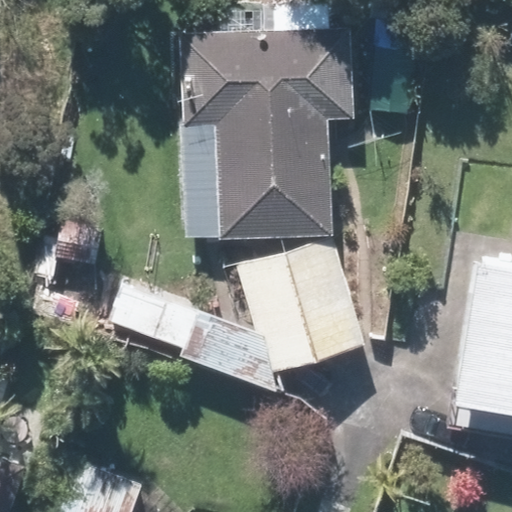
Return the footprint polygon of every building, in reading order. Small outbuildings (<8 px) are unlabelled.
[(271,0),(271,25),(186,23),(183,125),(217,126),(215,226),(331,229),(334,111),(361,112),(363,20),(328,19),(328,0),(271,0)] [(338,230),(242,257),(274,364),(369,337),(338,230)] [(459,386),(475,388),(470,427),(511,432),(511,250),(479,246),(459,386)] [(0,497),(19,438),(0,431),(0,511),(11,511),(14,506),(0,501),(0,497)] [(133,511),(147,469),(68,445),(47,511),(133,511)]
